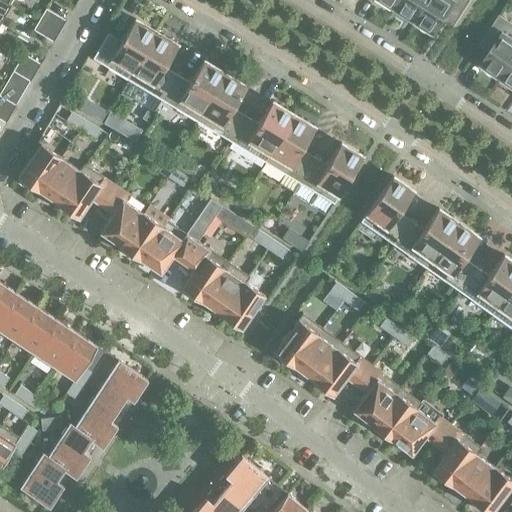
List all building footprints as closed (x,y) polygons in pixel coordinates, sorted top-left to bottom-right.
[(0,0),(0,16),(9,1),(8,0),(0,0)] [(378,0),(394,10),(400,0),(378,0)] [(400,0),(394,10),(413,22),(427,0),(400,0)] [(427,0),(413,22),(433,35),(446,15),(455,20),(451,25),(453,26),(469,0),(427,0)] [(48,9),(42,20),(60,30),(66,19),(48,9)] [(480,66),(499,79),(511,60),(511,22),(500,14),(480,44),(481,45),(485,40),(493,46),(480,66)] [(108,32),(92,57),(127,78),(128,78),(156,31),(134,18),(121,40),(108,32)] [(60,30),(42,20),(36,30),(53,41),(60,30)] [(177,44),(156,31),(128,78),(127,78),(129,79),(121,91),(154,111),(161,98),(161,99),(162,98),(177,73),(164,66),(177,44)] [(23,53),(18,61),(35,71),(40,63),(23,53)] [(190,81),(177,73),(162,98),(161,99),(196,119),(224,72),(203,59),(190,81)] [(511,60),(499,79),(511,87),(511,60)] [(35,71),(18,61),(13,70),(30,80),(35,71)] [(246,85),(224,72),(196,119),(230,140),(246,114),(233,107),(246,85)] [(0,94),(0,106),(11,113),(16,104),(0,94)] [(258,122),(246,114),(230,140),(264,161),(293,113),(271,100),(258,122)] [(11,113),(0,106),(0,118),(6,122),(11,113)] [(87,120),(72,110),(65,120),(80,130),(87,120)] [(314,126),(293,113),(264,161),(299,181),(314,156),(301,148),(314,126)] [(101,130),(87,120),(80,130),(94,140),(101,130)] [(327,163),(314,156),(299,181),(334,202),(362,155),(340,141),(327,163)] [(17,176),(38,190),(61,156),(40,142),(17,176)] [(199,162),(181,152),(173,166),(191,176),(199,162)] [(79,168),(61,156),(38,190),(57,203),(85,163),(83,162),(79,168)] [(116,184),(85,163),(57,203),(78,217),(90,199),(101,206),(116,184)] [(174,167),(168,176),(183,186),(189,177),(174,167)] [(392,175),(360,220),(393,244),(411,219),(398,211),(413,190),(392,175)] [(128,193),(116,184),(101,206),(111,213),(99,231),(120,246),(143,211),(124,199),(128,193)] [(187,233),(166,219),(139,259),(160,273),(172,255),(182,262),(197,240),(215,213),(221,204),(211,197),(187,233)] [(149,202),(143,211),(120,246),(139,259),(166,219),(168,216),(149,202)] [(252,225),(221,204),(215,213),(246,234),(252,225)] [(423,228),(411,219),(393,244),(426,267),(458,222),(438,207),(423,228)] [(458,222),(426,267),(459,290),(476,266),(464,257),(478,236),(458,222)] [(272,239),(252,225),(246,234),(266,247),(272,239)] [(304,246),(309,235),(288,225),(283,236),(304,246)] [(287,249),(272,239),(266,247),(281,258),(287,249)] [(228,261),(197,240),(182,262),(192,269),(180,287),(201,301),(228,261)] [(488,274),(476,266),(459,290),(491,313),(511,284),(511,259),(503,253),(488,274)] [(248,274),(228,261),(201,301),(221,314),(248,274)] [(249,275),(248,274),(221,314),(242,328),(265,294),(245,281),(249,275)] [(0,313),(15,291),(0,280),(0,313)] [(349,291),(335,281),(329,289),(342,300),(349,291)] [(511,284),(491,313),(511,327),(511,284)] [(0,330),(13,338),(35,304),(15,291),(0,313),(0,330)] [(362,301),(349,291),(342,300),(356,310),(362,301)] [(33,352),(56,317),(35,304),(13,338),(33,352)] [(273,350),(293,365),(322,327),(302,312),(273,350)] [(53,365),(76,331),(56,317),(33,352),(53,365)] [(392,336),(399,327),(385,317),(379,325),(392,336)] [(439,345),(449,332),(436,322),(426,336),(439,345)] [(322,327),(293,365),(312,380),(341,341),(322,327)] [(406,346),(413,337),(399,327),(392,336),(406,346)] [(96,344),(76,331),(53,365),(74,379),(74,378),(82,366),(96,344)] [(371,364),(341,341),(312,380),(332,395),(345,378),(355,385),(371,364)] [(432,343),(426,352),(440,362),(446,354),(432,343)] [(117,358),(95,391),(125,411),(147,377),(117,358)] [(450,375),(455,368),(449,362),(443,369),(450,375)] [(401,386),(371,364),(355,385),(365,392),(352,410),(371,425),(401,386)] [(92,372),(82,366),(74,378),(84,384),(92,372)] [(472,393),(479,384),(467,375),(460,384),(472,393)] [(74,398),(84,384),(74,378),(74,379),(65,392),(74,398)] [(511,402),(511,384),(509,382),(500,394),(511,402)] [(490,412),(500,400),(479,384),(470,397),(490,412)] [(27,402),(33,394),(18,385),(13,393),(27,402)] [(401,386),(371,425),(391,439),(420,400),(401,386)] [(102,445),(125,411),(95,391),(74,423),(73,425),(97,441),(97,442),(102,445)] [(47,403),(33,394),(27,402),(41,412),(47,403)] [(0,403),(9,410),(14,402),(3,395),(0,399),(0,403)] [(422,397),(420,400),(391,439),(411,454),(424,437),(434,444),(450,423),(440,416),(442,413),(422,397)] [(20,417),(25,409),(14,402),(9,410),(20,417)] [(185,408),(177,419),(186,425),(194,414),(185,408)] [(69,420),(47,453),(46,454),(71,471),(70,472),(75,475),(97,442),(97,441),(73,425),(74,423),(69,420)] [(0,423),(0,464),(9,450),(18,437),(19,436),(0,423)] [(480,445),(450,423),(434,444),(444,452),(431,469),(451,484),(480,445)] [(26,424),(19,436),(18,437),(27,443),(36,431),(26,424)] [(19,456),(27,443),(18,437),(9,450),(19,456)] [(481,446),(480,445),(451,484),(470,499),(494,466),(477,452),(481,446)] [(42,450),(19,485),(48,505),(70,472),(71,471),(46,454),(47,453),(42,450)] [(267,476),(240,453),(214,484),(241,507),(267,476)] [(491,511),(511,483),(511,478),(494,466),(470,499),(487,511),(491,511)] [(237,511),(241,507),(214,484),(191,511),(237,511)] [(301,511),(305,507),(287,491),(269,511),(301,511)]
